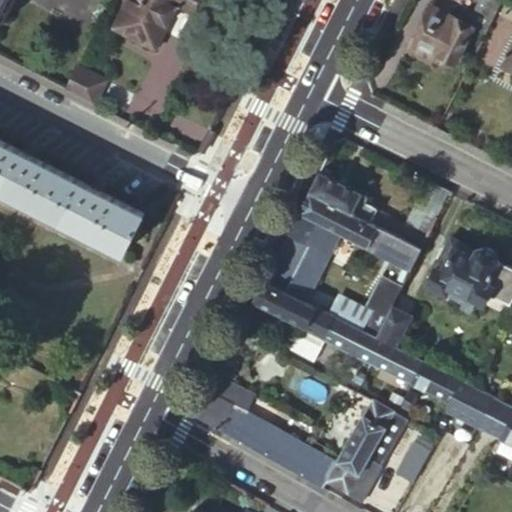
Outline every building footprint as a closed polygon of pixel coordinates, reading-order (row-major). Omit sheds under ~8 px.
[(0,0),(0,19),(9,0),(0,0)] [(126,0),(111,29),(152,51),(175,7),(192,16),(200,0),(126,0)] [(495,9),(477,0),(465,24),(469,26),(482,33),(495,9)] [(451,63),(469,26),(465,24),(428,5),(407,46),(433,59),(436,54),(451,63)] [(511,36),(499,63),(511,69),(511,36)] [(75,65),(62,90),(91,105),(104,80),(75,65)] [(144,213),(0,139),(0,191),(122,254),(144,213)] [(365,197),(316,172),(306,191),(368,222),(374,210),(361,203),(365,197)] [(433,218),(447,191),(423,179),(409,207),(433,218)] [(406,269),(418,247),(395,235),(368,222),(306,191),(299,205),(289,226),(310,237),(316,223),(406,269)] [(418,247),(433,218),(409,207),(395,235),(418,247)] [(505,305),(511,290),(511,268),(493,259),(494,256),(491,249),(480,243),(472,247),(471,248),(449,237),(425,284),(457,301),(454,306),(464,311),(470,301),(478,305),(484,294),(505,305)] [(261,282),(333,318),(348,325),(352,318),(266,273),(261,282)] [(370,312),(360,331),(371,337),(387,307),(397,287),(380,278),(364,308),(370,312)] [(300,329),(322,340),(333,318),(261,282),(252,298),(251,301),(301,326),(300,329)] [(387,307),(371,337),(396,349),(401,341),(395,338),(405,317),(387,307)] [(511,407),(464,383),(396,349),(371,337),(360,331),(348,325),(333,318),(322,340),(443,403),(440,410),(499,440),(495,450),(511,458),(511,407)] [(311,362),(317,349),(295,337),(288,350),(311,362)] [(215,378),(206,394),(242,413),(251,397),(215,378)] [(193,415),(320,489),(324,482),(347,494),(390,414),(368,402),(334,464),(242,413),(206,394),(205,393),(193,415)] [(401,420),(435,438),(441,426),(408,408),(401,420)] [(431,475),(450,483),(468,441),(441,429),(419,477),(428,481),(431,475)] [(412,482),(430,449),(413,440),(395,472),(412,482)]
